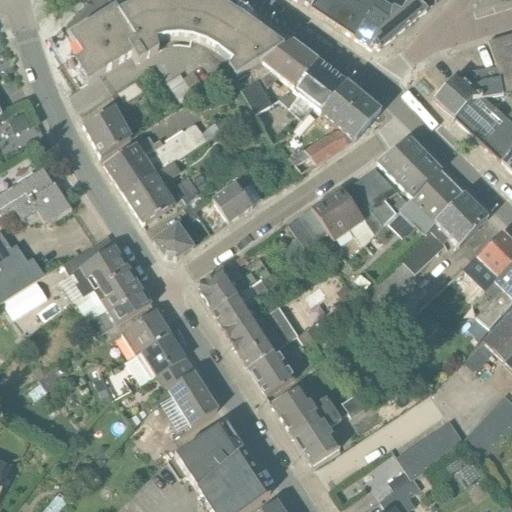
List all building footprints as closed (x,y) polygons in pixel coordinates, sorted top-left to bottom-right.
[(261,67),(283,51),(251,27),(255,25),(253,21),(252,20),(251,18),(249,15),(246,13),(247,12),(246,11),(245,12),(242,10),(238,9),(235,7),(231,7),(230,13),(222,9),(202,1),(201,0),(200,0),(200,1),(191,0),(142,0),(146,4),(137,6),(119,16),(114,9),(68,39),(81,59),(73,65),(87,87),(131,58),(137,68),(158,55),(155,44),(165,41),(179,40),(192,42),(208,48),(231,66),(227,71),(234,82),(234,83),(236,87),(263,69),(261,67)] [(290,0),(311,14),(317,0),(290,0)] [(317,0),(311,14),(354,43),(382,0),(380,0),(378,4),(372,0),(317,0)] [(406,0),(382,0),(354,43),(370,53),(379,53),(426,13),(406,0)] [(457,76),(432,104),(454,123),(469,106),(482,103),(507,98),(505,96),(511,94),(511,37),(487,45),(496,70),(457,76)] [(315,63),(291,45),(283,51),(261,67),(263,69),(236,87),(253,120),(255,117),(270,109),(263,96),(278,82),(292,92),(315,63)] [(319,118),(344,86),(315,63),(292,92),(294,94),(291,97),(288,99),(287,97),(278,103),(288,112),(287,113),(301,125),(312,113),(319,118)] [(192,97),(183,83),(180,79),(167,86),(180,107),(193,100),(192,97)] [(99,162),(132,141),(118,116),(121,114),(120,112),(145,96),(136,83),(111,99),(117,108),(82,130),(99,162)] [(294,168),(300,178),(353,145),(353,146),(380,115),(346,87),(344,86),(319,118),(318,118),(334,132),(332,134),(333,135),(304,154),(303,152),(289,161),(294,168)] [(500,166),(511,152),(511,126),(508,123),(511,120),(511,105),(511,104),(511,102),(507,98),(482,103),(469,106),(454,123),(500,166)] [(22,116),(8,123),(15,138),(29,130),(22,116)] [(214,126),(201,136),(207,144),(220,135),(234,126),(229,117),(214,126)] [(174,166),(207,144),(201,136),(195,127),(163,148),(154,154),(152,150),(143,156),(136,147),(103,169),(123,200),(174,166)] [(410,204),(439,175),(409,144),(376,167),(410,204)] [(511,152),(500,166),(511,177),(511,152)] [(142,230),(172,210),(176,207),(173,204),(162,187),(180,176),(174,166),(123,200),(142,230)] [(36,214),(46,230),(71,214),(54,186),(50,189),(40,173),(43,172),(42,171),(0,197),(0,218),(1,220),(15,212),(22,223),(36,214)] [(235,176),(245,191),(252,186),(242,171),(235,176)] [(374,172),(364,180),(392,220),(396,216),(384,204),(396,196),(374,172)] [(430,232),(463,199),(439,175),(410,204),(393,220),(408,235),(413,229),(423,239),(430,232)] [(364,180),(353,187),(370,212),(383,230),(392,220),(364,180)] [(197,200),(192,193),(186,184),(175,192),(186,207),(197,200)] [(235,187),(211,203),(227,228),(252,211),(235,187)] [(375,238),(383,230),(370,212),(353,187),(342,195),(375,238)] [(363,249),(375,238),(342,195),(340,191),(310,212),(327,237),(327,236),(334,246),(351,234),(362,250),(363,249)] [(448,241),(458,252),(487,222),(463,199),(430,232),(444,245),(448,241)] [(198,220),(190,206),(182,211),(189,221),(191,224),(198,220)] [(317,243),(327,237),(310,212),(299,220),(313,241),(315,240),(317,243)] [(314,246),(317,243),(315,240),(313,241),(299,220),(287,229),(304,253),(310,249),(312,253),(317,250),(314,246)] [(193,252),(176,229),(171,232),(152,245),(164,262),(175,264),(193,252)] [(422,239),(438,256),(446,248),(444,245),(430,232),(423,239),(422,239)] [(0,308),(45,279),(33,261),(27,264),(16,248),(11,251),(0,234),(0,308)] [(498,283),(511,268),(511,247),(501,236),(467,270),(466,269),(460,274),(460,275),(455,280),(463,288),(468,283),(469,284),(475,279),(488,292),(486,294),(487,295),(498,283)] [(430,263),(438,256),(422,239),(414,247),(430,263)] [(296,242),(285,250),(293,261),(304,253),(303,252),(296,242)] [(422,271),(430,263),(414,247),(406,255),(422,271)] [(74,306),(94,293),(127,272),(113,250),(96,261),(90,251),(50,275),(53,279),(57,286),(73,277),(78,285),(75,288),(83,300),(74,305),(74,306)] [(414,279),(422,271),(406,255),(399,262),(414,279)] [(245,258),(234,265),(236,267),(238,270),(248,264),(245,258)] [(406,286),(414,279),(399,262),(391,270),(406,286)] [(503,320),(511,309),(511,268),(498,283),(487,295),(494,301),(475,322),(489,334),(501,320),(503,320)] [(399,294),(406,286),(391,270),(383,278),(399,294)] [(197,296),(211,317),(260,283),(261,282),(252,288),(245,278),(234,286),(224,271),(199,287),(197,296)] [(116,330),(150,309),(127,272),(94,293),(74,306),(97,342),(116,330)] [(229,345),(259,325),(249,310),(256,305),(266,319),(279,311),(267,293),(278,286),(271,277),(261,283),(261,282),(260,283),(211,317),(229,345)] [(391,302),(399,294),(383,278),(375,286),(391,302)] [(327,285),(337,282),(336,281),(285,302),(296,327),(325,315),(323,309),(335,304),(327,285)] [(383,309),(391,302),(375,286),(367,293),(383,309)] [(343,305),(353,298),(347,288),(336,295),(343,305)] [(375,317),(383,309),(367,293),(361,299),(375,317)] [(150,309),(116,330),(122,339),(134,358),(148,348),(167,337),(150,309)] [(511,374),(511,309),(503,320),(504,322),(481,345),(482,347),(466,363),(476,374),(493,356),(511,374)] [(383,329),(393,339),(409,324),(399,314),(383,329)] [(324,322),(307,333),(312,341),(315,347),(333,335),(324,322)] [(409,324),(393,339),(402,350),(418,335),(409,324)] [(248,373),(277,353),(259,325),(229,345),(248,373)] [(297,339),(303,348),(312,341),(307,333),(297,339)] [(156,380),(165,394),(167,393),(167,394),(168,393),(193,377),(167,337),(148,348),(134,358),(135,359),(149,383),(154,381),(155,381),(156,380)] [(265,401),(296,382),(277,353),(248,373),(265,401)] [(37,383),(44,378),(38,369),(30,374),(37,383)] [(38,384),(40,386),(46,396),(69,380),(64,373),(61,374),(58,369),(38,384)] [(93,385),(102,381),(98,372),(89,376),(93,385)] [(189,429),(190,431),(217,414),(193,377),(168,393),(167,394),(171,400),(171,401),(189,429)] [(355,397),(341,406),(348,417),(350,421),(364,411),(377,403),(368,389),(355,397)] [(333,410),(326,400),(312,409),(300,390),(271,410),(291,440),(333,410)] [(171,401),(171,400),(167,394),(167,393),(165,394),(145,407),(147,410),(127,423),(133,433),(150,415),(161,406),(171,401)] [(496,408),(511,422),(511,405),(504,398),(496,408)] [(507,435),(511,429),(511,422),(496,408),(487,416),(507,435)] [(341,422),(342,421),(334,410),(333,410),(291,440),(311,470),(341,450),(328,431),(341,423),(341,422)] [(499,444),(507,435),(487,416),(479,425),(499,444)] [(464,447),(462,443),(450,425),(439,432),(454,454),(464,447)] [(491,453),(499,444),(479,425),(471,434),(491,453)] [(186,479),(197,495),(241,455),(241,456),(242,455),(224,427),(167,465),(179,484),(186,479)] [(443,462),(454,454),(439,432),(428,439),(443,462)] [(478,467),(491,453),(471,434),(462,443),(464,447),(478,467)] [(432,469),(443,462),(428,439),(417,447),(432,469)] [(421,476),(432,469),(417,447),(406,454),(421,476)] [(413,482),(421,476),(406,454),(395,461),(403,474),(410,484),(413,482)] [(197,495),(203,505),(207,511),(249,511),(270,497),(242,455),(241,456),(241,455),(197,495)] [(444,462),(435,468),(445,483),(454,478),(444,462)] [(0,495),(10,473),(0,468),(0,495)] [(411,511),(414,510),(409,501),(420,493),(413,482),(410,484),(379,506),(383,511),(411,511)]
